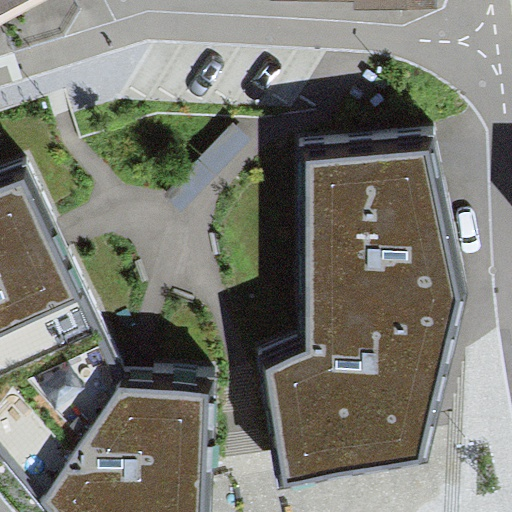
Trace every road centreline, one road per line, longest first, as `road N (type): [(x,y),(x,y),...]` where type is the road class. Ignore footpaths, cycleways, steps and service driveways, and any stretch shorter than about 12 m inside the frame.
road 1 (residential): [(495,36),(427,43),(207,26),(107,38),(0,73)]
road 2 (unknown): [(318,293),(359,301),(389,319),(447,391),(511,442)]
road 3 (residential): [(511,198),(495,36)]
